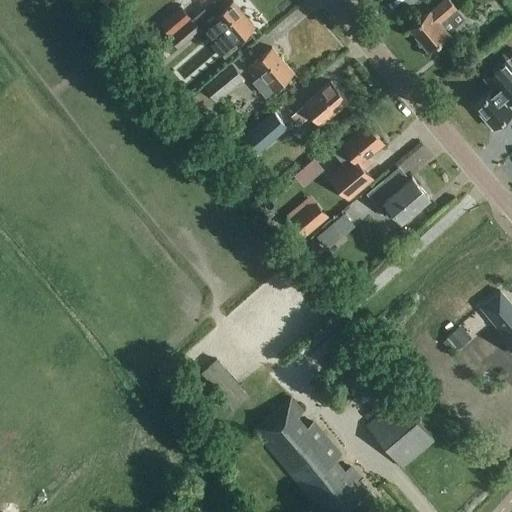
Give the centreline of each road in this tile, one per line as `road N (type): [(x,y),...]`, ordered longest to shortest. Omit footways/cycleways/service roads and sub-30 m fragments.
road 1 (unknown): [(429,511),(310,394),(292,364),(481,179)]
road 2 (residential): [(511,216),(329,0)]
